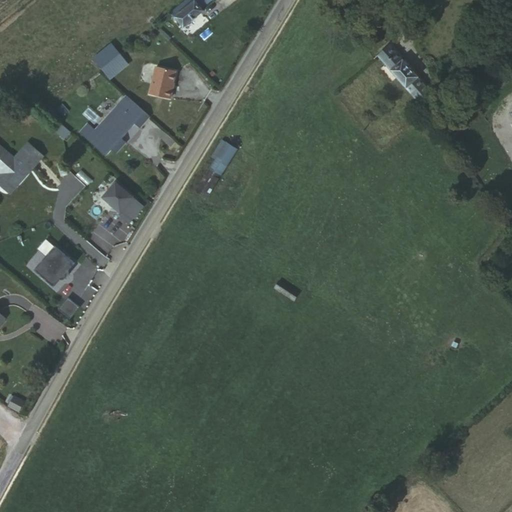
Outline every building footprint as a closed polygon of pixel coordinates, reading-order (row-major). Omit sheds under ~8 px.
[(206,4),(202,0),(189,0),(174,13),(177,16),(195,0),(201,9),(206,4)] [(203,12),(201,9),(195,0),(177,16),(185,27),(203,12)] [(362,6),(358,0),(346,0),(349,3),(352,1),(356,9),(362,6)] [(433,101),(388,41),(376,53),(420,112),(433,101)] [(92,61),(110,82),(129,66),(111,45),(92,61)] [(171,90),(174,72),(155,68),(150,95),(171,99),(172,91),(171,90)] [(123,138),(135,122),(141,126),(150,116),(126,95),(98,129),(90,122),(81,134),(108,156),(112,150),(119,154),(128,142),(123,138)] [(69,133),(60,125),(54,132),(63,140),(69,133)] [(208,199),(235,150),(225,144),(197,193),(208,199)] [(18,187),(44,157),(29,145),(17,160),(0,146),(0,169),(5,174),(4,175),(18,187)] [(18,187),(4,175),(0,180),(0,184),(12,195),(18,187)] [(143,207),(115,182),(102,198),(120,213),(119,215),(129,224),(143,207)] [(76,263),(56,246),(36,270),(56,287),(62,280),(66,279),(70,274),(69,270),(76,263)] [(295,296),(276,284),(271,291),(290,303),(295,296)] [(34,321),(41,324),(36,334),(58,345),(68,325),(32,307),(29,312),(37,316),(34,321)] [(20,413),(25,403),(14,397),(9,407),(20,413)]
